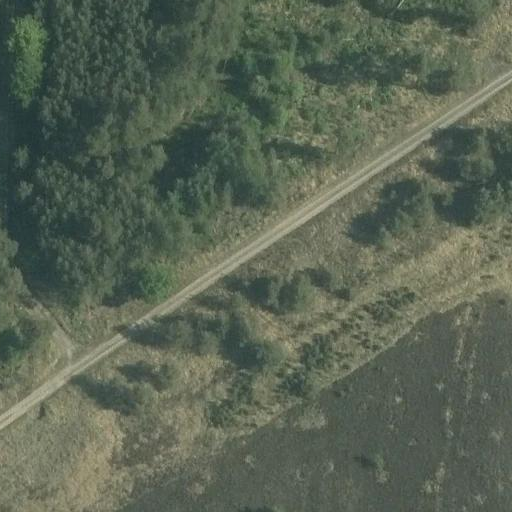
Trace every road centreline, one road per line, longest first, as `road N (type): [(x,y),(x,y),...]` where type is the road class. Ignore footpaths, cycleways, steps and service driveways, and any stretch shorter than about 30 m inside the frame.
road 1 (track): [(511,77),(79,367)]
road 2 (track): [(10,0),(4,254),(13,282),(79,367)]
